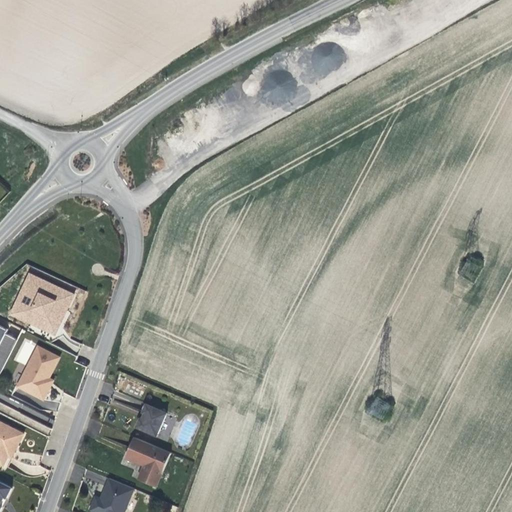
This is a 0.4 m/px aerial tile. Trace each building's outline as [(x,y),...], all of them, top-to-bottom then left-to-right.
[(460,274),(474,280),(481,265),(466,259),(460,274)] [(27,290),(34,275),(31,274),(24,289),(27,290)] [(62,313),(63,310),(66,312),(74,294),(34,275),(27,290),(24,289),(12,314),(56,335),(64,318),(61,316),(62,313)] [(4,368),(19,339),(7,333),(9,329),(0,324),(0,367),(1,367),(4,368)] [(49,378),(60,357),(38,346),(18,387),(44,400),(50,388),(46,386),(49,378)] [(50,388),(54,380),(49,378),(46,386),(50,388)] [(157,436),(168,413),(147,404),(143,412),(145,413),(142,419),(140,418),(136,427),(157,436)] [(16,451),(25,434),(0,421),(0,463),(4,466),(9,456),(12,449),(16,451)] [(163,473),(171,453),(134,437),(129,450),(126,458),(144,466),(138,479),(157,487),(163,473)] [(94,511),(124,511),(134,488),(110,478),(101,499),(100,501),(95,499),(90,510),(94,511)] [(7,499),(12,488),(0,481),(0,511),(3,507),(1,505),(2,502),(5,498),(7,499)]
